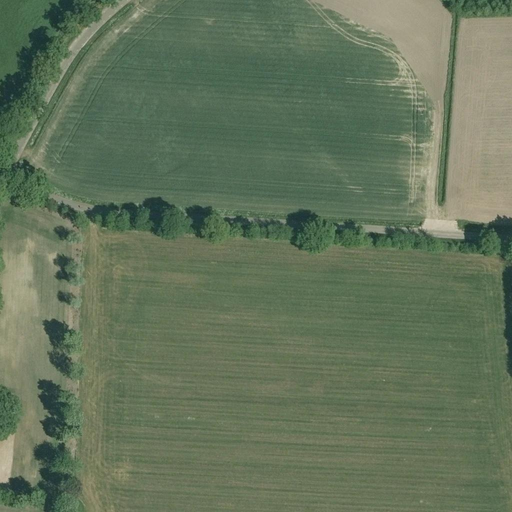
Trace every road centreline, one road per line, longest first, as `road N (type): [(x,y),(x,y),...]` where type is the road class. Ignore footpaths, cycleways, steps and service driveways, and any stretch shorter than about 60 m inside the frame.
road 1 (unclassified): [(511,238),(104,211),(2,175)]
road 2 (unclassified): [(2,175),(73,49),(124,0)]
